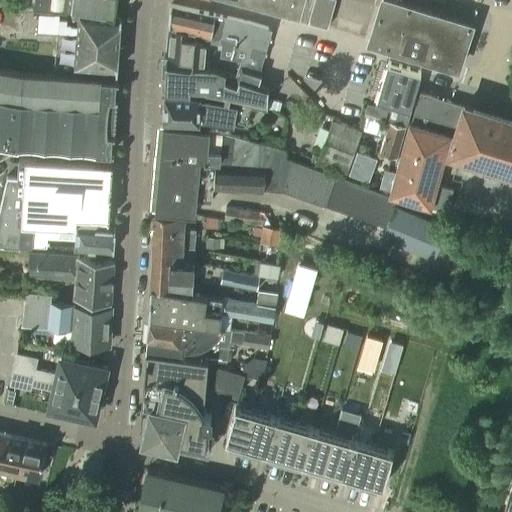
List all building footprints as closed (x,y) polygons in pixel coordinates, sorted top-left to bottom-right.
[(113,15),(114,0),(34,0),(34,7),(113,15)] [(334,0),(229,0),(327,26),(334,0)] [(472,25),(391,0),(382,0),(369,40),(457,67),(472,25)] [(240,61),(259,67),(268,32),(265,26),(237,19),(170,4),(168,25),(194,30),(194,36),(209,39),(209,40),(221,42),(220,55),(241,59),(240,61)] [(77,36),(75,67),(117,70),(117,65),(121,16),(113,15),(79,13),(78,27),(77,35),(77,36)] [(58,24),(58,33),(77,35),(78,27),(70,27),(71,25),(58,24)] [(207,65),(209,40),(209,39),(194,36),(194,30),(168,25),(165,55),(191,58),(191,63),(207,65)] [(207,66),(207,65),(191,63),(191,58),(165,55),(164,97),(202,96),(250,106),(250,104),(267,108),(268,84),(259,81),(258,82),(235,74),(225,71),(217,67),(207,66)] [(240,61),(235,74),(258,82),(259,81),(258,81),(260,74),(262,68),(259,67),(240,61)] [(396,155),(419,71),(387,62),(375,106),(391,110),(380,151),(396,155)] [(20,147),(69,150),(112,152),(116,79),(23,72),(0,67),(0,143),(20,147)] [(408,120),(388,192),(431,204),(431,202),(446,206),(451,186),(437,182),(447,144),(451,146),(450,150),(463,154),(461,159),(479,164),(481,160),(511,169),(511,117),(464,103),(464,104),(419,91),(411,121),(408,120)] [(164,97),(162,120),(198,120),(198,122),(208,124),(209,119),(234,123),(247,125),(250,106),(202,96),(164,97)] [(332,120),(319,154),(313,152),(311,158),(317,160),(316,161),(345,171),(360,130),(332,120)] [(282,177),(284,157),(284,149),(221,131),(208,130),(208,128),(162,124),(158,167),(282,177)] [(360,177),(368,153),(357,149),(348,173),(360,177)] [(7,172),(0,204),(0,241),(32,244),(33,234),(63,237),(63,234),(61,234),(42,233),(42,230),(42,221),(62,223),(62,224),(108,228),(109,218),(111,196),(113,163),(19,157),(18,173),(7,172)] [(282,177),(158,167),(155,203),(155,209),(194,212),(195,206),(195,198),(211,199),(214,186),(260,190),(260,187),(281,188),(329,204),(387,223),(382,238),(434,258),(447,225),(393,205),(396,197),(335,175),(284,157),(282,177)] [(226,205),(224,220),(243,221),(262,224),(263,209),(244,207),(226,205)] [(153,227),(195,233),(195,228),(189,228),(189,221),(184,221),(184,217),(154,213),(153,227)] [(205,217),(205,228),(219,229),(219,218),(205,217)] [(42,230),(42,233),(61,234),(63,234),(76,235),(75,248),(113,251),(115,228),(108,228),(62,224),(62,223),(42,221),(42,230)] [(279,244),(282,227),(263,224),(260,241),(279,244)] [(194,247),(195,233),(153,227),(152,242),(194,247)] [(207,236),(206,246),(218,246),(219,236),(207,236)] [(193,261),(194,247),(152,242),(151,256),(193,261)] [(0,244),(0,253),(13,254),(14,245),(0,244)] [(75,297),(112,302),(115,260),(78,255),(78,256),(60,254),(31,252),(29,276),(76,279),(75,297)] [(192,291),(193,261),(151,256),(150,285),(192,291)] [(261,259),(258,273),(260,273),(278,276),(280,263),(261,259)] [(497,292),(504,275),(472,262),(465,279),(497,292)] [(221,282),(257,289),(260,273),(224,267),(221,282)] [(150,285),(148,316),(231,328),(232,314),(274,322),(276,307),(256,303),(257,301),(193,293),(193,291),(192,291),(150,285)] [(259,288),(257,301),(256,303),(276,307),(278,292),(259,288)] [(89,342),(109,343),(111,306),(76,304),(76,301),(52,298),(52,294),(25,291),(22,323),(74,328),(73,341),(79,341),(82,343),(87,344),(89,342)] [(148,316),(147,333),(230,345),(231,340),(242,342),(242,344),(270,348),(272,334),(244,330),(231,328),(148,316)] [(146,349),(147,350),(209,359),(227,362),(230,345),(147,333),(146,349)] [(367,334),(361,354),(376,358),(382,339),(367,334)] [(389,339),(386,351),(399,354),(402,343),(389,339)] [(204,412),(209,359),(147,350),(142,407),(151,408),(144,437),(177,445),(177,444),(209,452),(215,428),(211,427),(212,413),(204,412)] [(33,375),(101,391),(107,366),(80,359),(81,356),(62,351),(57,372),(35,367),(38,357),(17,352),(13,367),(34,372),(33,375)] [(244,363),(242,373),(245,374),(264,378),(267,359),(254,357),(244,363)] [(215,386),(213,393),(225,396),(225,397),(238,401),(245,374),(242,373),(227,368),(218,366),(217,372),(218,373),(216,379),(216,380),(214,386),(215,386)] [(95,416),(101,391),(33,375),(34,372),(13,367),(10,383),(31,387),(32,383),(53,388),(48,409),(67,414),(68,410),(95,416)] [(245,450),(256,410),(236,404),(234,412),(231,422),(226,438),(234,441),(233,447),(245,450)] [(266,450),(276,415),(256,410),(245,450),(257,454),(258,448),(266,450)] [(284,462),(296,421),(276,415),(266,450),(273,452),(272,458),(284,462)] [(305,461),(315,427),(296,421),(284,462),(296,465),(298,459),(305,461)] [(323,473),(335,432),(315,427),(305,461),(313,463),(311,469),(323,473)] [(403,429),(400,440),(403,441),(408,442),(411,431),(406,430),(403,429)] [(5,431),(0,451),(0,467),(18,471),(26,436),(5,431)] [(344,473),(354,438),(335,432),(323,473),(335,476),(337,471),(344,473)] [(26,436),(18,471),(39,476),(48,441),(26,436)] [(362,484),(374,444),(354,438),(344,473),(352,475),(350,481),(362,484)] [(376,482),(384,484),(389,468),(392,457),(394,450),(374,444),(362,484),(374,488),(376,482)] [(147,468),(137,511),(216,511),(222,487),(147,468)] [(511,511),(511,486),(511,487),(503,511),(511,511)]
